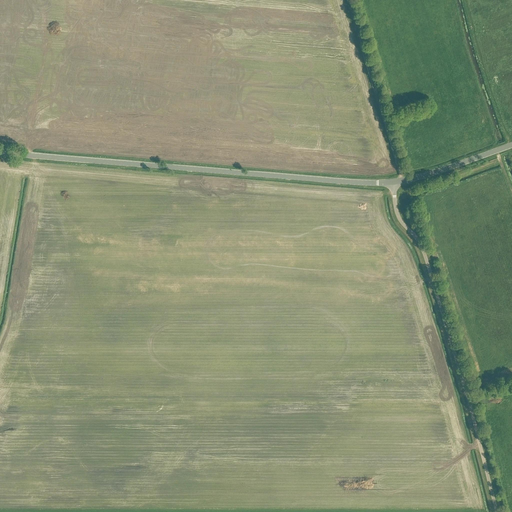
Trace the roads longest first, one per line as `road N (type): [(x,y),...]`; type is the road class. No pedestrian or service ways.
road 1 (tertiary): [(393,182),(0,152)]
road 2 (unclassified): [(496,511),(426,258),(400,220),(393,182)]
road 3 (track): [(402,180),(348,0)]
road 4 (track): [(466,0),(511,144)]
road 5 (tertiary): [(511,144),(393,182)]
